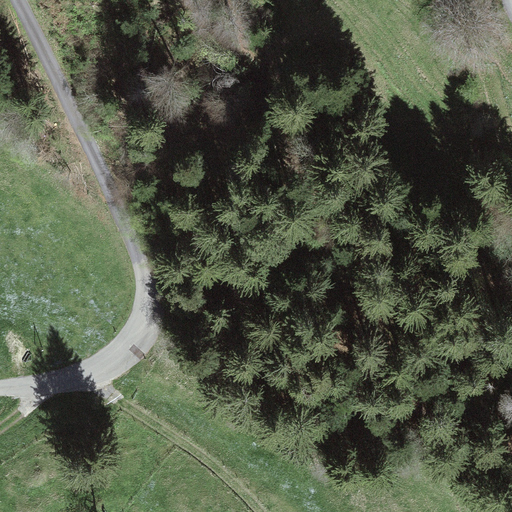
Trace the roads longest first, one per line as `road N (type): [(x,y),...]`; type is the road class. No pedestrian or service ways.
road 1 (track): [(469,511),(343,277),(228,0)]
road 2 (unclassified): [(0,385),(114,360),(143,334),(151,296),(133,224),(18,0)]
road 3 (track): [(84,371),(214,466),(260,511)]
